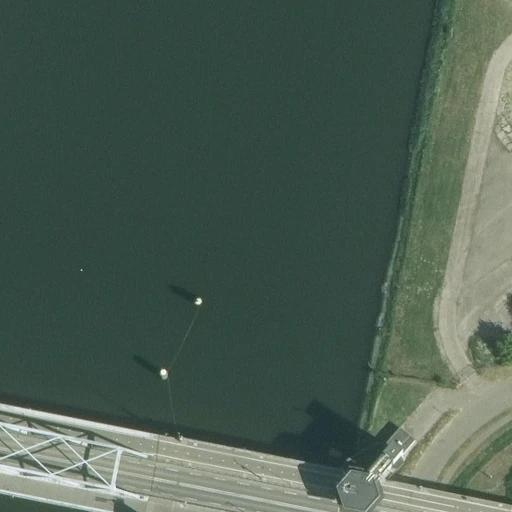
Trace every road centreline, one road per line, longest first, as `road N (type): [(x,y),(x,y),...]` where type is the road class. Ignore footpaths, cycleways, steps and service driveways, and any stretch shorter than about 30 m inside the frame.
road 1 (secondary): [(299,511),(0,452)]
road 2 (residential): [(511,395),(480,411),(446,446),(411,511)]
